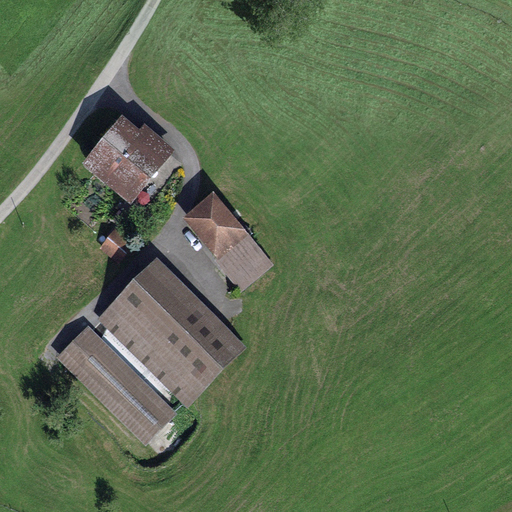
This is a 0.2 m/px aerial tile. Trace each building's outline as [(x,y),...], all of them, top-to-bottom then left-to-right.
[(122,119),(81,168),(130,209),(177,153),(146,127),(140,134),(122,119)] [(214,195),(183,221),(217,261),(248,235),(214,195)] [(99,250),(117,263),(134,242),(116,228),(99,250)] [(248,235),(217,261),(214,263),(241,294),(274,266),(248,235)] [(158,260),(98,320),(189,409),(248,349),(158,260)] [(178,416),(89,328),(57,360),(146,448),(178,416)]
